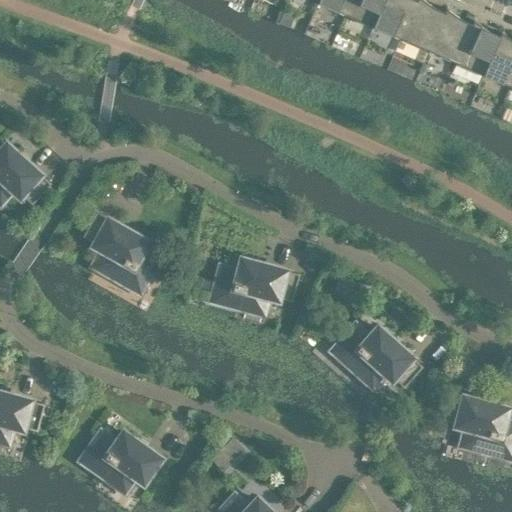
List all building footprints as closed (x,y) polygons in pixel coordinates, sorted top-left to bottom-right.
[(351,0),(318,0),(318,2),(345,14),(351,0)] [(351,0),(345,14),(373,26),(384,0),(351,0)] [(416,0),(384,0),(373,26),(400,38),(416,0)] [(445,11),(444,11),(434,7),(424,0),(416,0),(400,38),(428,50),(445,11)] [(472,23),(471,23),(462,19),(446,7),(444,11),(445,11),(428,50),(455,62),(472,23)] [(500,35),(499,35),(489,31),(473,19),(471,23),(472,23),(455,62),(483,74),(500,35)] [(511,39),(501,31),(499,35),(500,35),(483,74),(511,86),(511,82),(511,39)] [(0,149),(0,202),(0,203),(12,189),(21,197),(22,195),(32,204),(51,183),(21,156),(22,156),(16,150),(17,149),(6,140),(1,146),(2,147),(0,149)] [(147,247),(151,240),(138,233),(138,234),(131,230),(130,231),(96,211),(82,236),(93,242),(92,244),(102,250),(93,265),(117,278),(116,280),(117,281),(117,280),(140,293),(151,275),(159,261),(142,251),(145,246),(147,247)] [(254,259),(240,255),(238,263),(240,264),(238,269),(220,264),(215,280),(216,280),(210,300),(235,307),(235,308),(237,308),(237,307),(263,314),(268,296),(279,299),(279,297),(292,300),(299,273),(261,263),(261,262),(254,260),(254,259)] [(387,333),(388,333),(378,323),(372,329),(374,331),(370,335),(355,322),(344,334),(345,334),(330,350),(350,368),(351,369),(352,368),(372,386),(384,372),(392,380),(394,378),(404,387),(422,366),(393,340),(393,339),(387,333)] [(24,429),(24,426),(37,429),(44,403),(6,393),(6,392),(0,390),(0,441),(8,443),(13,426),(24,429)] [(489,401),(488,402),(450,392),(443,419),(455,422),(455,424),(465,427),(461,445),(487,452),(486,453),(488,454),(488,453),(511,459),(511,421),(505,419),(506,413),(508,414),(510,406),(497,402),(496,403),(489,401)] [(150,473),(161,457),(140,442),(134,437),(134,436),(123,428),(118,434),(120,436),(116,441),(101,429),(91,442),(91,443),(79,460),(100,475),(102,476),(102,475),(124,491),(135,476),(144,483),(150,474),(150,473)] [(272,511),(272,510),(267,505),(267,504),(257,494),(251,500),(253,502),(249,506),(235,493),(224,505),(217,511),(272,511)]
